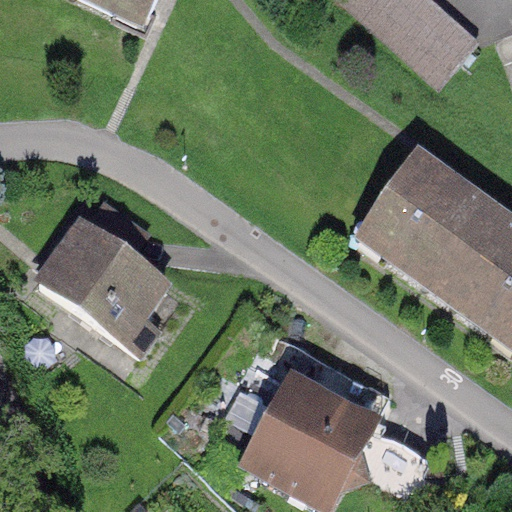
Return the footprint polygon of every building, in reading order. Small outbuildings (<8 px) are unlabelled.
[(71,0),(166,40),(183,0),(71,0)] [(511,12),(497,0),(332,0),(441,97),(511,17),(511,12)] [(511,205),(442,150),(366,246),(511,360),(511,205)] [(99,220),(46,293),(154,371),(207,299),(99,220)] [(310,387),(259,477),(319,511),(359,511),(402,439),(310,387)]
